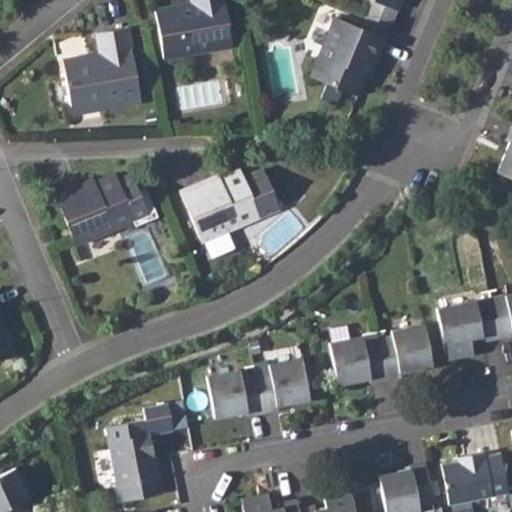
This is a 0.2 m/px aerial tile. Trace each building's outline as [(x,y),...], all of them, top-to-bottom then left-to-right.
[(232,46),(223,0),(190,0),(191,2),(154,9),(163,58),(232,46)] [(373,0),(396,9),(399,0),(373,0)] [(375,61),(385,38),(334,17),(309,76),(357,96),(365,75),(371,60),(375,61)] [(104,108),(140,101),(127,27),(95,33),(99,52),(61,59),(70,106),(102,100),(104,108)] [(369,76),(375,61),(371,60),(365,75),(369,76)] [(71,113),(104,108),(102,100),(70,106),(71,113)] [(511,125),(505,139),(509,141),(496,171),(511,177),(511,125)] [(179,190),(200,241),(279,208),(262,169),(242,177),(239,169),(204,184),(202,181),(179,190)] [(53,193),(74,244),(132,221),(134,225),(156,216),(143,185),(136,188),(130,172),(116,178),(114,172),(78,187),(77,184),(53,193)] [(511,292),(489,297),(497,337),(511,334),(511,329),(511,292)] [(497,337),(489,297),(435,308),(445,359),(473,354),(469,338),(480,336),(481,340),(497,337)] [(0,312),(0,311),(0,353),(12,349),(0,321),(0,312)] [(391,336),(377,338),(384,379),(400,376),(399,372),(431,366),(423,324),(390,330),(391,336)] [(384,379),(377,338),(362,341),(361,336),(328,342),(336,384),(368,377),(369,382),(384,379)] [(268,369),(254,372),(262,412),(277,409),(276,405),(308,399),(300,357),(267,364),(268,369)] [(238,369),(205,376),(214,417),(246,411),(246,415),(262,412),(254,372),(240,375),(238,369)] [(144,419),(105,426),(119,500),(162,492),(144,419)] [(507,493),(499,452),(484,454),(484,451),(465,454),(466,458),(456,459),(440,462),(448,504),(507,493)] [(432,502),(425,462),(409,465),(410,469),(377,475),(384,511),(411,511),(419,511),(418,505),(432,502)] [(28,497),(14,467),(0,473),(0,511),(28,511),(23,500),(28,497)] [(313,505),(297,508),(298,511),(354,511),(349,487),(322,492),(325,508),(315,510),(313,505)] [(298,511),(297,508),(296,499),(280,502),(281,507),(270,509),(267,493),(240,498),(242,511),(298,511)]
